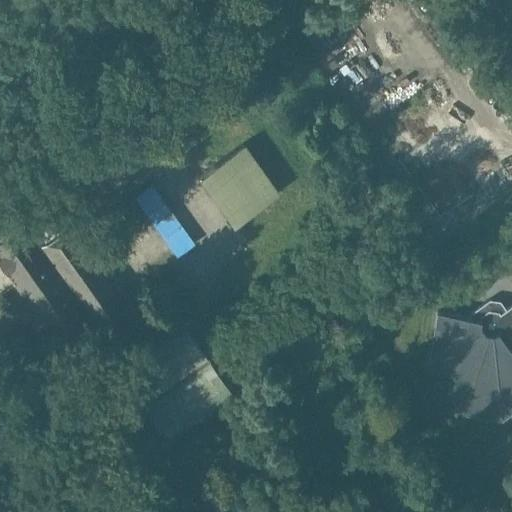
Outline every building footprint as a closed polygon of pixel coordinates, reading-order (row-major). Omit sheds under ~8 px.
[(382,56),(392,50),(391,48),(400,43),(376,0),(372,0),(356,9),(382,56)] [(423,0),(395,0),(415,32),(435,20),(423,0)] [(347,22),(325,31),(353,95),(374,86),(347,22)] [(447,70),(466,55),(439,22),(421,37),(447,70)] [(406,48),(387,61),(412,97),(431,84),(406,48)] [(386,92),(366,105),(383,129),(403,115),(386,92)] [(247,143),(198,178),(235,227),(282,194),(247,143)] [(457,165),(475,182),(482,175),(464,158),(457,165)] [(63,348),(129,301),(73,222),(40,246),(21,220),(0,234),(0,260),(16,283),(63,348)] [(470,316),(438,311),(437,311),(437,312),(438,313),(430,365),(462,411),(502,417),(511,409),(511,303),(506,308),(501,300),(490,298),(471,312),(470,316)] [(183,323),(117,369),(169,440),(234,394),(183,323)]
